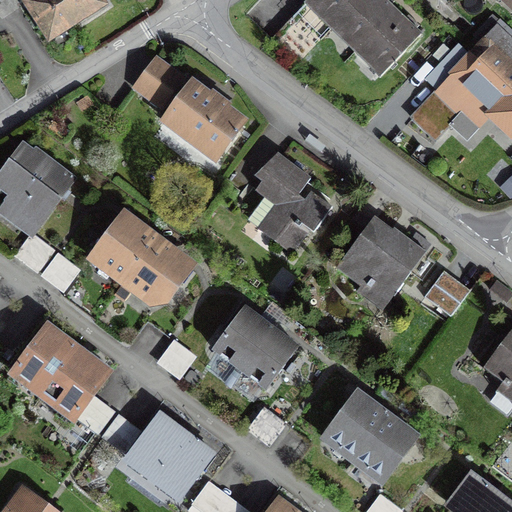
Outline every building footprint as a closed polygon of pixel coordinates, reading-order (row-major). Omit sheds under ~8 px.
[(50,36),(75,20),(62,0),(31,0),(28,2),(50,36)] [(62,0),(75,20),(101,4),(98,0),(62,0)] [(310,10),(330,29),(358,0),(309,0),(304,5),(310,10)] [(358,0),(330,29),(355,53),(396,10),(385,0),(358,0)] [(511,0),(495,0),(511,15),(511,0)] [(330,29),(310,10),(303,17),(297,24),(317,43),(330,29)] [(355,53),(380,78),(422,34),(409,22),(396,10),(355,53)] [(317,43),(297,24),(292,29),(287,34),(307,53),(317,43)] [(511,47),(495,31),(411,120),(422,131),(435,143),(461,115),(474,127),(487,114),(511,137),(511,47)] [(307,53),(287,34),(282,39),(277,44),(297,63),(307,53)] [(185,83),(157,63),(133,95),(163,114),(185,83)] [(194,85),(159,132),(213,169),(247,126),(194,85)] [(0,210),(0,222),(31,239),(76,183),(22,148),(0,179),(0,197),(7,201),(0,210)] [(274,206),(256,229),(298,260),(334,212),(306,191),(312,183),(279,158),(258,186),(262,189),(258,194),(274,206)] [(124,218),(94,259),(163,309),(193,268),(124,218)] [(423,258),(374,220),(337,267),(359,284),(354,291),(381,312),(423,258)] [(31,239),(16,263),(40,280),(56,256),(31,239)] [(40,283),(63,300),(82,276),(59,260),(40,283)] [(468,288),(445,271),(424,298),(447,316),(468,288)] [(300,349),(242,308),(208,355),(266,396),(300,349)] [(45,328),(14,371),(76,420),(109,375),(45,328)] [(511,393),(511,339),(486,376),(504,388),(510,393),(511,393)] [(172,342),(159,363),(180,376),(193,356),(172,342)] [(421,439),(356,393),(321,445),(383,490),(421,439)] [(264,409),(248,430),(267,445),(283,423),(264,409)] [(212,453),(159,416),(132,453),(186,490),(212,453)] [(511,511),(511,505),(471,477),(445,511),(446,511),(511,511)] [(198,511),(224,511),(232,502),(207,484),(191,506),(198,511)] [(55,511),(20,487),(2,511),(55,511)] [(245,511),(232,502),(224,511),(245,511)] [(292,511),(277,502),(270,511),(292,511)]
